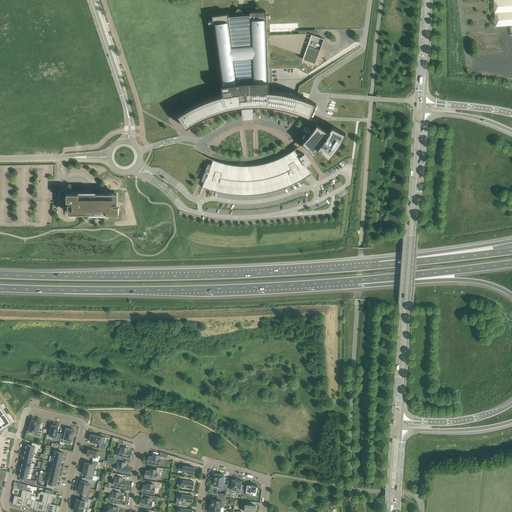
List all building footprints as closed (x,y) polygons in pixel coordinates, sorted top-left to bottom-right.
[(511,0),(493,0),(495,27),(510,25),(510,35),(511,35),(511,0)] [(183,112),(178,116),(186,128),(191,125),(196,122),(202,119),(207,116),(212,114),(218,112),(224,110),(229,109),(235,108),(241,107),(242,107),(243,108),(243,109),(244,111),(245,112),(245,113),(246,113),(247,114),(248,114),(249,113),(249,112),(250,111),(250,110),(251,109),(251,107),(251,106),(252,106),(259,106),(265,106),(271,106),(277,107),(283,108),(289,110),(290,110),(292,110),(296,112),(301,114),(306,115),(310,117),(316,104),(312,102),(308,100),(302,98),(297,96),(296,96),(290,95),(284,93),(278,92),(272,92),(270,91),(268,91),(267,43),(266,31),(266,11),(249,12),(249,14),(243,15),(243,14),(242,13),(242,12),(241,11),(241,10),(240,9),(239,9),(238,8),(237,9),(237,10),(236,11),(235,13),(235,14),(235,15),(229,16),(228,13),(212,16),(223,93),(224,95),(218,97),(212,98),(206,101),(200,103),(194,106),(189,109),(183,112)] [(270,31),(266,31),(267,43),(304,55),(303,59),(315,63),(320,50),(324,38),(317,36),(312,34),(313,33),(304,33),(303,33),(303,32),(302,32),(301,32),(301,33),(298,33),(270,34),(270,31)] [(318,148),(329,158),(334,152),(338,146),(342,140),(345,133),(332,126),(329,133),(317,125),(313,131),(308,137),(303,142),(314,153),(318,148)] [(213,160),(212,162),(211,165),(208,164),(201,181),(204,182),(202,187),(206,188),(211,190),(219,192),(228,194),(237,195),(245,195),(254,195),(263,194),(272,192),(280,190),(288,186),(296,183),(304,178),(308,176),(312,174),(308,169),(311,168),(308,165),(311,163),(304,154),(302,156),(299,152),(297,154),(296,152),(294,150),(288,154),(281,157),(274,160),(266,163),(259,164),(251,165),(243,166),(236,165),(228,164),(221,162),(213,160)] [(97,193),(97,194),(69,194),(69,213),(117,213),(117,194),(101,194),(101,193),(100,192),(99,192),(98,192),(97,193)] [(0,429),(2,428),(1,427),(3,426),(7,425),(11,422),(5,413),(2,408),(1,408),(0,406),(0,405),(0,406),(0,405),(0,429)] [(33,420),(32,420),(30,431),(34,432),(33,435),(41,437),(43,428),(39,428),(40,422),(36,421),(37,420),(33,419),(33,420)] [(58,426),(52,425),(50,431),(49,431),(48,435),(53,436),(53,439),(59,440),(61,433),(57,433),(58,426)] [(66,428),(65,433),(62,432),(60,442),(63,442),(64,439),(72,441),(75,430),(66,428)] [(102,437),(91,434),(90,441),(100,443),(99,448),(105,450),(107,443),(101,442),(102,437)] [(40,444),(32,443),(32,446),(27,445),(25,450),(34,452),(36,452),(37,447),(39,448),(40,444)] [(118,446),(118,449),(121,449),(120,455),(131,457),(131,456),(132,453),(131,452),(132,451),(128,450),(129,448),(118,446)] [(88,449),(87,455),(98,458),(99,452),(88,449)] [(148,457),(148,461),(148,462),(153,463),(159,465),(160,459),(163,459),(163,457),(153,455),(153,457),(149,456),(149,458),(148,457)] [(118,464),(117,470),(128,472),(128,471),(129,467),(129,466),(125,465),(126,463),(120,462),(120,459),(115,458),(108,456),(107,463),(115,465),(115,464),(118,464)] [(84,468),(95,470),(96,465),(105,467),(106,463),(103,462),(93,460),(92,463),(85,462),(84,468)] [(183,472),(188,473),(193,474),(194,468),(180,465),(180,468),(183,469),(183,472)] [(146,472),(145,475),(145,477),(150,478),(156,479),(157,473),(160,473),(161,471),(163,471),(163,468),(157,467),(156,470),(150,469),(150,471),(146,470),(146,472)] [(95,470),(84,468),(82,473),(86,474),(85,478),(93,480),(95,470)] [(29,473),(20,471),(19,476),(25,478),(24,482),(30,483),(31,479),(28,478),(29,473)] [(111,472),(111,475),(113,476),(112,478),(115,479),(114,485),(125,487),(125,485),(126,486),(126,482),(126,481),(123,480),(123,478),(117,476),(118,473),(113,472),(113,473),(111,472)] [(224,475),(216,474),(214,485),(218,486),(223,487),(224,484),(225,480),(224,479),(224,475)] [(183,483),(182,486),(192,488),(193,481),(187,480),(187,477),(180,476),(179,482),(183,483)] [(228,483),(227,490),(230,490),(231,489),(233,489),(233,491),(237,492),(238,490),(240,490),(240,492),(243,493),(244,485),(241,485),(242,480),(232,479),(232,481),(231,484),(228,483)] [(81,480),(79,486),(91,489),(92,483),(81,480)] [(143,486),(142,489),(143,490),(142,491),(154,493),(156,494),(158,488),(158,485),(160,485),(161,482),(154,481),(150,480),(149,483),(148,483),(147,485),(144,485),(143,486)] [(251,485),(247,485),(246,494),(250,495),(251,492),(257,493),(258,485),(251,484),(251,485)] [(79,486),(78,492),(83,493),(82,497),(88,498),(89,495),(91,489),(79,486)] [(115,488),(105,486),(104,491),(110,492),(109,493),(112,494),(111,500),(122,502),(122,500),(123,500),(124,497),(123,497),(123,495),(120,495),(120,492),(114,491),(115,488)] [(15,495),(13,504),(16,504),(21,506),(21,505),(23,506),(27,491),(28,488),(27,487),(23,487),(21,497),(15,495)] [(36,500),(34,508),(37,509),(42,511),(42,510),(44,510),(44,511),(45,511),(49,493),(53,494),(54,491),(46,489),(45,492),(41,491),(40,494),(44,495),(42,502),(36,500)] [(181,500),(187,501),(192,502),(193,495),(186,494),(186,491),(179,490),(178,496),(182,497),(181,500)] [(27,491),(23,506),(24,506),(26,506),(26,507),(31,508),(31,507),(34,508),(36,500),(30,499),(32,492),(27,491)] [(49,493),(45,511),(47,511),(48,511),(55,511),(57,505),(51,504),(53,497),(56,497),(57,495),(53,494),(49,493)] [(141,500),(140,500),(140,504),(140,505),(151,507),(152,501),(157,502),(158,497),(147,494),(146,498),(145,497),(145,500),(141,499),(141,500)] [(76,499),(75,505),(86,507),(88,498),(82,497),(82,500),(76,499)] [(211,499),(210,505),(221,507),(221,503),(225,504),(226,498),(225,498),(219,497),(218,500),(211,499)] [(249,501),(242,501),(242,506),(245,506),(245,511),(247,511),(255,511),(255,510),(256,510),(257,506),(256,506),(256,505),(249,504),(249,501)] [(107,511),(111,511),(118,511),(119,509),(118,509),(118,507),(112,506),(112,503),(106,502),(105,505),(108,506),(107,511)]
